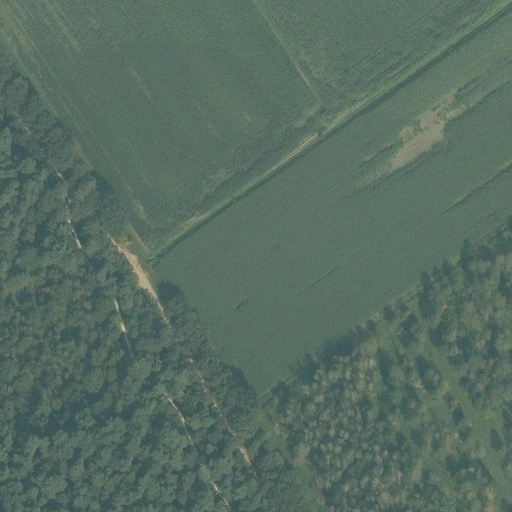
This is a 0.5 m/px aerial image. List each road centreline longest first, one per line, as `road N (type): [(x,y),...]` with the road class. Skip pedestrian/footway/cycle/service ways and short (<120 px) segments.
road 1 (track): [(275,511),(137,279),(69,196)]
road 2 (unclassified): [(69,196),(0,97)]
